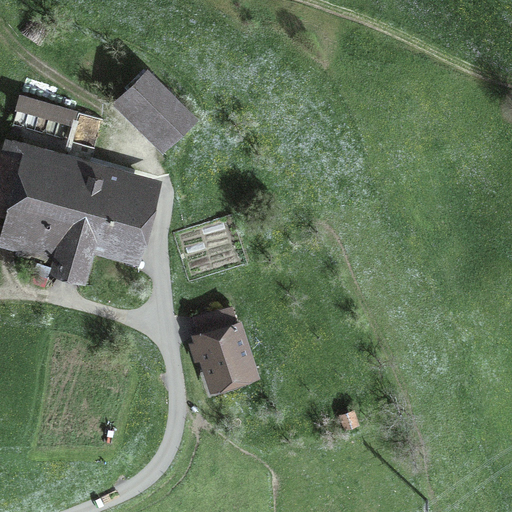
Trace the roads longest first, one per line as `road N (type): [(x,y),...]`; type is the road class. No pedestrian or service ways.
road 1 (track): [(161,199),(138,151),(0,28)]
road 2 (track): [(313,0),(511,82)]
